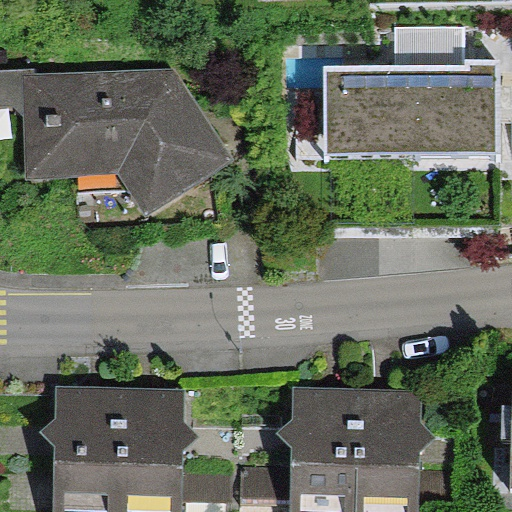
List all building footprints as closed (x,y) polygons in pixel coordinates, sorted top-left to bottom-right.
[(465,72),(326,73),(326,163),(501,162),(500,66),(465,66),(465,72)] [(231,157),(172,67),(0,70),(0,107),(29,107),(30,174),(121,172),(146,212),(231,157)] [(61,511),(119,511),(121,393),(63,392),(61,511)] [(119,511),(176,511),(178,394),(121,393),(119,511)] [(296,511),(354,511),(356,398),(298,397),(296,511)] [(354,511),(411,511),(413,399),(356,398),(354,511)]
